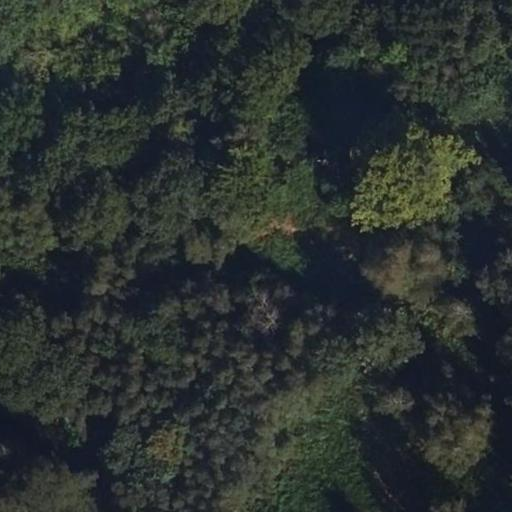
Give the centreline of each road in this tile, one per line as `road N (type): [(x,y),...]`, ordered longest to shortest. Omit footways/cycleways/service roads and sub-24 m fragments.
road 1 (track): [(511,204),(472,295),(334,311),(226,400),(176,376)]
road 2 (track): [(0,280),(154,316),(176,376),(180,511)]
